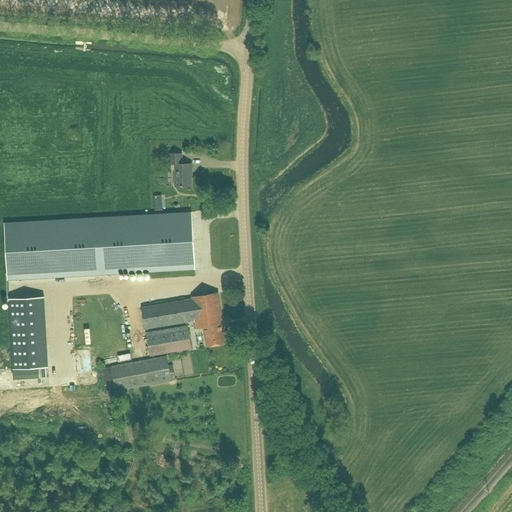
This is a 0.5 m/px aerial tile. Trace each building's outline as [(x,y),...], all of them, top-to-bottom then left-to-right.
[(191,173),(192,173),(192,164),(181,164),(181,154),(170,154),(170,165),(175,165),(175,187),(191,187),(191,173)] [(194,269),(191,212),(5,223),(8,280),(194,269)] [(223,334),(225,334),(219,295),(192,298),(192,300),(142,307),(145,328),(193,321),(194,329),(204,327),(206,346),(224,343),(223,334)] [(108,363),(132,360),(125,312),(101,315),(108,363)] [(150,356),(192,349),(188,327),(146,334),(150,356)] [(116,392),(172,381),(167,357),(111,367),(116,392)] [(16,366),(18,372),(25,370),(23,364),(16,366)]
